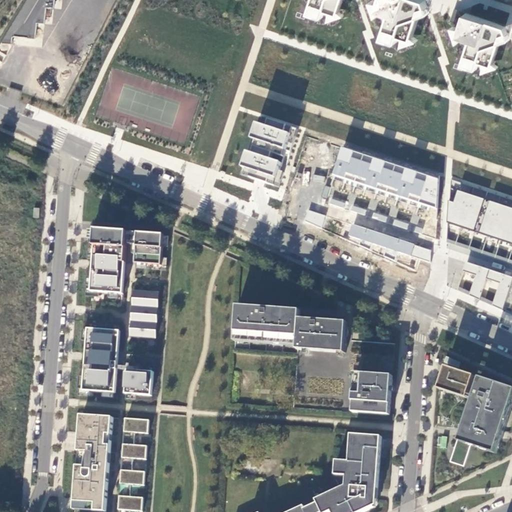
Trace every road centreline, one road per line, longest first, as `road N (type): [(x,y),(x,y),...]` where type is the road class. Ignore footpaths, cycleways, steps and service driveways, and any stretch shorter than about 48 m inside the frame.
road 1 (tertiary): [(429,303),(75,146)]
road 2 (residential): [(75,146),(42,488),(32,511)]
road 3 (residential): [(429,303),(408,511)]
